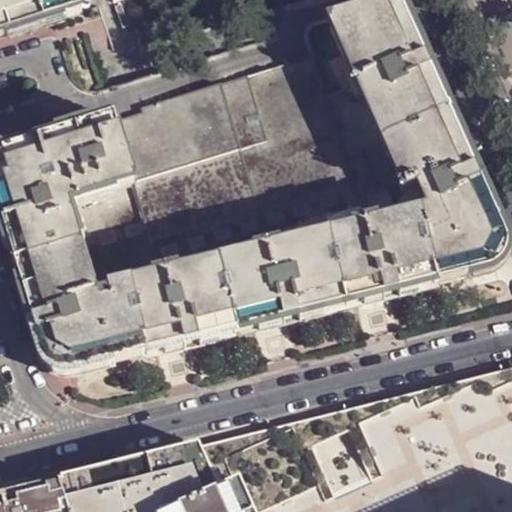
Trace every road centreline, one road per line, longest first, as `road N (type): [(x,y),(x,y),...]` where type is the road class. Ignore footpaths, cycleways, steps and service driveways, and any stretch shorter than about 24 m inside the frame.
road 1 (tertiary): [(511,339),(0,466)]
road 2 (residential): [(421,0),(511,202)]
